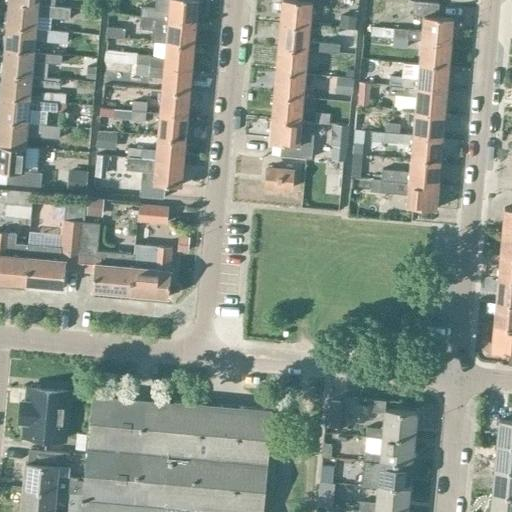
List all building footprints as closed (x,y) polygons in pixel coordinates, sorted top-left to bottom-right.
[(141,18),(195,23),(196,0),(155,0),(154,9),(142,8),(141,18)] [(281,0),(280,24),(309,27),(311,5),(321,6),(321,0),(296,0),(297,1),(282,0),(281,0)] [(438,3),(413,0),(412,15),(424,16),(422,32),(371,26),(370,37),(422,41),(452,44),(454,19),(437,18),(438,3)] [(5,9),(4,26),(6,26),(34,29),(35,27),(36,15),(69,18),(70,8),(54,6),(8,2),(8,10),(5,9)] [(341,15),(340,28),(356,29),(357,16),(341,15)] [(165,44),(192,47),(195,23),(141,18),(140,26),(154,28),(152,43),(165,44)] [(278,48),(307,50),(307,49),(338,52),(339,43),(308,40),(309,27),(280,24),(278,48)] [(2,50),(4,50),(32,52),(33,39),(64,41),(67,42),(68,30),(35,27),(34,29),(6,26),(5,33),(3,33),(2,50)] [(125,29),(107,27),(107,37),(125,39),(125,29)] [(401,39),(393,39),(392,49),(406,50),(407,40),(401,39)] [(420,65),(449,67),(452,44),(422,41),(420,65)] [(137,65),(190,70),(192,47),(165,44),(164,57),(151,56),(151,54),(137,53),(137,52),(106,49),(105,60),(136,63),(137,65)] [(275,71),(305,74),(307,50),(278,48),(275,71)] [(1,57),(0,70),(0,73),(2,74),(30,76),(30,75),(46,76),(47,62),(60,63),(61,55),(32,52),(4,50),(3,57),(1,57)] [(161,91),(188,93),(190,70),(137,65),(136,73),(149,74),(149,75),(163,76),(161,91)] [(389,85),(447,91),(449,67),(420,65),(419,78),(404,77),(404,76),(389,75),(389,83),(388,85),(389,85)] [(88,67),(87,79),(95,80),(96,68),(88,67)] [(305,74),(275,71),(273,95),(303,97),(305,74)] [(323,92),(337,92),(338,73),(323,72),(323,92)] [(0,97),(65,104),(66,93),(41,91),(41,94),(29,93),(29,85),(59,87),(60,77),(46,76),(30,75),(30,76),(2,74),(1,81),(0,81),(0,97)] [(352,90),(353,78),(345,77),(342,77),(341,89),(352,90)] [(360,83),(358,107),(368,107),(370,84),(369,84),(360,83)] [(416,112),(445,114),(447,91),(389,85),(388,94),(417,96),(416,112)] [(159,114),(186,117),(188,93),(161,91),(159,114)] [(271,118),(301,121),(303,97),(273,95),(271,118)] [(0,121),(26,124),(26,122),(40,123),(47,123),(48,110),(64,111),(65,104),(0,97),(0,121)] [(132,109),(146,110),(147,101),(133,100),(132,109)] [(146,110),(132,109),(118,108),(117,118),(145,120),(146,110)] [(101,109),(100,117),(108,117),(109,109),(101,109)] [(315,111),(314,122),(315,122),(329,123),(330,112),(315,111)] [(445,114),(416,112),(414,133),(414,135),(443,138),(445,114)] [(157,137),(184,140),(186,117),(159,114),(157,137)] [(279,155),(311,158),(315,122),(314,122),(301,121),(271,118),(269,142),(280,143),(279,155)] [(0,145),(23,148),(25,135),(59,138),(60,125),(47,123),(26,122),(26,124),(0,121),(0,145)] [(385,121),(385,131),(384,133),(399,134),(399,132),(400,123),(385,121)] [(334,124),(332,144),(347,145),(349,125),(334,124)] [(98,130),(97,147),(116,148),(117,132),(98,130)] [(384,133),(385,131),(370,130),(370,139),(384,141),(413,143),(413,146),(412,159),(441,161),(443,138),(414,135),(414,133),(399,132),(399,134),(384,133)] [(127,158),(182,163),(184,140),(157,137),(156,150),(128,147),(127,158)] [(315,154),(332,154),(332,139),(316,139),(315,154)] [(354,154),(363,154),(364,145),(355,144),(354,154)] [(0,169),(8,171),(7,184),(19,185),(41,187),(42,173),(37,173),(39,149),(23,148),(0,145),(0,169)] [(361,178),(363,154),(354,154),(352,177),(361,178)] [(109,157),(97,156),(96,166),(108,167),(109,157)] [(182,163),(127,158),(126,169),(142,171),(139,197),(163,199),(165,185),(180,186),(182,163)] [(380,180),(439,185),(441,161),(412,159),(411,171),(381,168),(380,180)] [(66,189),(86,191),(87,170),(68,168),(66,189)] [(264,187),(290,190),(292,172),(266,170),(264,187)] [(372,179),(371,191),(379,192),(380,180),(372,179)] [(439,185),(380,180),(379,192),(409,194),(407,207),(437,209),(439,185)] [(5,215),(30,218),(32,192),(7,189),(5,215)] [(33,244),(30,285),(61,287),(62,270),(78,271),(84,201),(65,199),(64,220),(62,220),(59,246),(33,244)] [(88,199),(87,215),(102,216),(103,200),(88,199)] [(139,221),(166,224),(167,208),(140,205),(139,221)] [(501,234),(511,235),(511,210),(503,210),(501,234)] [(99,223),(83,221),(78,271),(93,273),(91,290),(131,294),(134,253),(100,250),(100,255),(96,255),(99,223)] [(0,281),(30,285),(33,244),(15,242),(16,233),(0,231),(0,281)] [(498,258),(511,258),(511,235),(501,234),(498,258)] [(180,236),(178,251),(187,252),(189,237),(180,236)] [(172,246),(134,242),(131,294),(168,297),(172,246)] [(496,281),(511,282),(511,258),(498,258),(496,281)] [(494,304),(511,306),(511,282),(496,281),(494,304)] [(511,306),(494,304),(492,328),(511,329),(511,306)] [(511,329),(492,328),(489,352),(509,354),(508,365),(511,364),(511,329)] [(66,393),(27,389),(26,403),(19,402),(17,422),(24,422),(22,437),(60,441),(66,393)] [(79,511),(260,511),(270,412),(91,395),(83,480),(82,493),(79,511)] [(325,427),(339,429),(342,403),(327,402),(325,427)] [(364,439),(381,441),(412,443),(415,414),(384,411),(382,431),(365,429),(364,439)] [(511,423),(498,422),(496,444),(511,445),(511,423)] [(379,465),(409,468),(412,443),(381,441),(364,439),(363,454),(362,463),(379,465)] [(332,444),(323,443),(322,458),(331,459),(332,444)] [(511,445),(496,444),(494,468),(511,470),(511,445)] [(53,490),(82,493),(83,480),(77,479),(77,477),(55,474),(56,468),(66,469),(68,455),(28,451),(26,465),(23,465),(21,489),(53,492),(53,490)] [(407,493),(409,468),(379,465),(362,463),(359,488),(377,490),(407,493)] [(320,470),(319,482),(329,483),(331,483),(332,467),(321,466),(320,470)] [(491,493),(511,494),(511,470),(494,468),(491,493)] [(51,511),(53,492),(21,489),(18,511),(51,511)] [(404,511),(407,493),(377,490),(375,505),(357,503),(356,511),(404,511)] [(484,507),(483,511),(511,511),(511,494),(491,493),(490,505),(486,505),(484,507)] [(320,495),(319,505),(333,507),(334,497),(320,495)]
